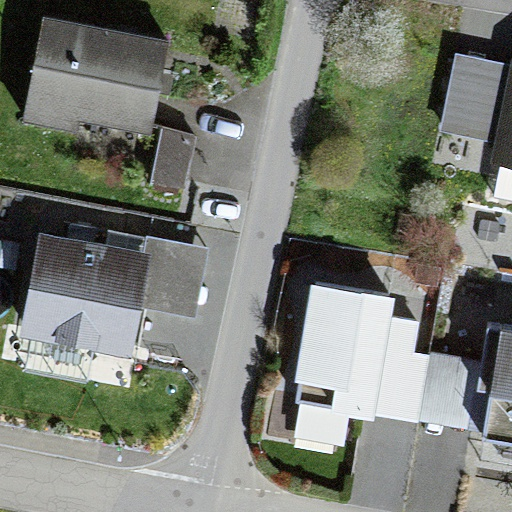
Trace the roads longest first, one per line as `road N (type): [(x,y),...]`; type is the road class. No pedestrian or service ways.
road 1 (residential): [(188,511),(299,0)]
road 2 (residential): [(153,511),(0,481)]
